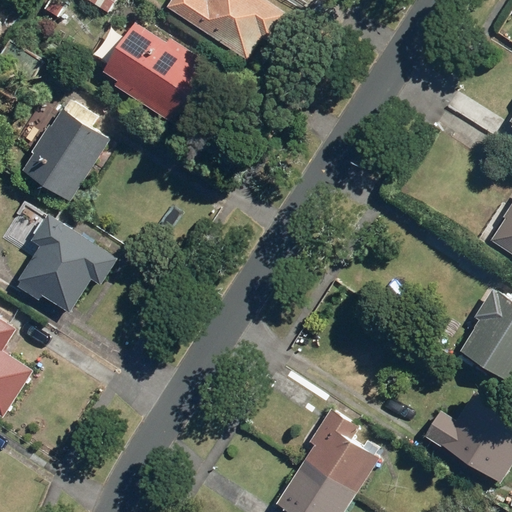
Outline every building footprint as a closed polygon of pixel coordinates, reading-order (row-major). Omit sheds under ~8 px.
[(119,0),(89,0),(111,13),(119,0)] [(176,0),(172,6),(252,59),(267,37),(274,42),(293,14),(272,0),(176,0)] [(119,85),(176,124),(216,66),(176,38),(172,43),(141,22),(109,69),(123,79),(119,85)] [(48,64),(10,38),(0,52),(0,65),(32,87),(48,64)] [(115,139),(68,107),(26,169),(74,200),(115,139)] [(511,207),(493,236),(511,247),(511,207)] [(123,258),(53,214),(37,240),(45,245),(20,284),(44,299),(46,295),(75,313),(96,280),(105,285),(123,258)] [(482,318),(464,348),(511,375),(511,295),(496,286),(478,316),(482,318)] [(0,413),(8,418),(40,370),(8,349),(22,328),(0,313),(0,413)] [(445,408),(429,433),(505,481),(511,469),(511,408),(479,388),(460,417),(445,408)] [(298,511),(347,511),(385,453),(357,436),(365,424),(335,405),(314,439),(318,442),(281,501),(298,511)]
